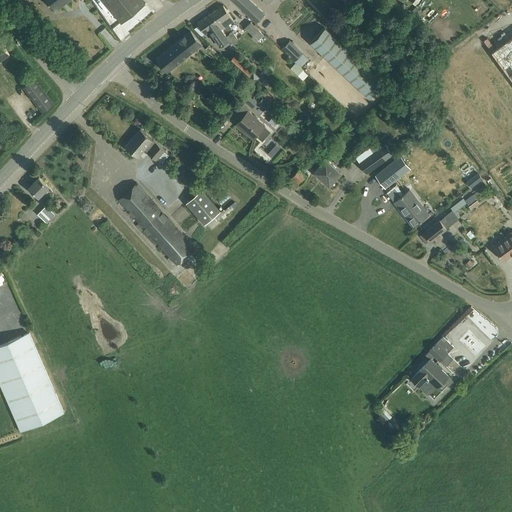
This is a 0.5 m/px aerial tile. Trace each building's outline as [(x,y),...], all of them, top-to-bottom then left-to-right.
[(48,0),(55,10),(68,0),(48,0)] [(103,0),(122,22),(145,3),(142,0),(103,0)] [(249,0),(232,0),(257,23),(265,14),(249,0)] [(98,19),(109,15),(105,5),(95,9),(98,19)] [(224,5),(211,14),(221,29),(225,27),(228,30),(231,27),(229,24),(234,21),(224,5)] [(376,6),(369,11),(373,16),(380,12),(376,6)] [(209,30),(213,34),(221,46),(230,40),(221,29),(211,14),(198,23),(205,33),(209,30)] [(263,35),(259,31),(251,22),(245,27),(254,36),(252,38),(256,42),(263,35)] [(383,83),(325,28),(311,42),(369,97),(383,83)] [(190,31),(156,58),(167,72),(201,45),(190,31)] [(232,32),(226,36),(227,36),(230,40),(232,43),(237,39),(232,32)] [(511,80),(511,36),(491,52),(511,80)] [(490,37),(486,40),(491,47),(495,45),(490,37)] [(290,41),(282,49),(301,67),(308,59),(290,41)] [(1,43),(0,44),(0,61),(9,54),(1,43)] [(208,45),(205,49),(212,55),(216,52),(208,45)] [(235,54),(229,61),(247,78),(254,71),(235,54)] [(299,67),(294,71),(298,75),(303,70),(299,67)] [(309,84),(315,78),(311,74),(305,80),(309,84)] [(42,111),(54,102),(35,77),(23,86),(42,111)] [(246,102),(252,108),(257,104),(250,97),(246,102)] [(270,131),(264,126),(265,125),(248,111),(250,108),(244,103),(234,114),(240,119),(235,124),(242,130),(243,129),(253,138),(255,136),(262,141),(270,131)] [(277,125),(280,121),(274,117),(271,121),(277,125)] [(166,150),(153,139),(141,128),(126,146),(138,156),(145,148),(148,151),(157,160),(166,150)] [(274,156),(283,148),(273,137),(264,146),(274,156)] [(386,144),(359,163),(366,173),(393,154),(386,144)] [(400,155),(375,175),(385,188),(411,168),(400,155)] [(325,159),(314,171),(328,185),(340,173),(325,159)] [(299,185),(307,175),(298,168),(290,177),(299,185)] [(38,197),(49,187),(39,177),(29,188),(38,197)] [(177,265),(195,249),(137,182),(118,200),(177,265)] [(201,188),(185,202),(205,224),(213,217),(220,210),(201,188)] [(393,201),(413,226),(429,214),(409,189),(393,201)] [(474,194),(466,200),(469,205),(477,199),(474,194)] [(220,210),(213,217),(216,220),(216,219),(223,213),(225,215),(227,213),(233,208),(236,205),(234,202),(225,210),(224,209),(222,212),(220,210)] [(460,202),(452,208),(455,212),(463,205),(460,202)] [(46,222),(55,214),(46,205),(38,214),(46,222)] [(440,219),(423,232),(430,241),(435,237),(438,240),(443,236),(441,233),(447,228),(443,223),(440,219)] [(511,230),(492,245),(503,260),(511,253),(511,230)] [(470,260),(465,265),(468,269),(474,264),(470,260)] [(0,286),(9,284),(5,272),(0,273),(0,286)] [(0,383),(21,431),(64,412),(29,333),(0,345),(0,383)] [(440,360),(454,346),(443,336),(429,350),(440,360)] [(431,358),(411,378),(419,386),(428,394),(436,386),(438,387),(448,375),(431,358)] [(383,416),(387,412),(382,408),(379,411),(383,416)] [(393,416),(388,421),(399,432),(404,427),(393,416)] [(386,443),(376,453),(381,458),(391,448),(386,443)]
